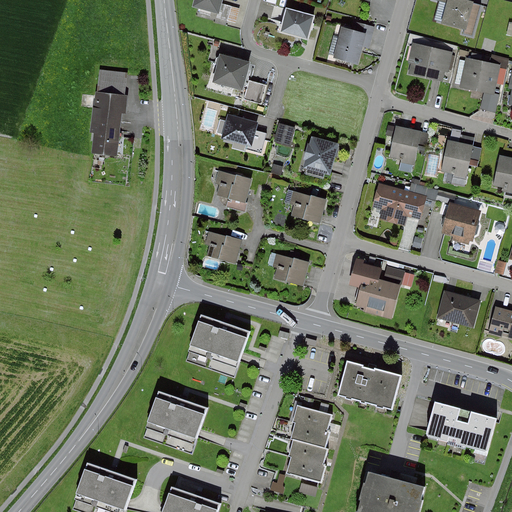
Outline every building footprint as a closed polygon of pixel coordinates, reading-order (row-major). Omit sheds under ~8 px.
[(222,0),(198,0),(198,4),(220,10),(222,0)] [(477,0),(449,0),(444,23),(470,29),(477,0)] [(316,13),(290,7),(285,30),(311,36),(316,13)] [(370,31),(346,25),(338,56),(363,61),(370,31)] [(457,50),(416,42),(409,73),(451,82),(457,50)] [(252,60),(225,52),(217,80),(244,88),(252,60)] [(504,62),(470,55),(464,84),(498,91),(504,62)] [(134,76),(105,73),(99,129),(103,130),(100,154),(125,157),(134,76)] [(260,121),(231,113),(224,136),(254,144),(260,121)] [(222,116),(219,131),(225,133),(228,118),(222,116)] [(299,128),(284,124),(279,143),(294,147),(299,128)] [(426,131),(400,125),(392,156),(418,162),(422,150),(426,131)] [(433,133),(426,131),(422,150),(428,151),(433,133)] [(342,143),(315,136),(307,166),(334,173),(342,143)] [(478,145),(452,138),(444,169),(470,176),(473,164),(478,145)] [(486,147),(478,145),(473,164),(481,166),(486,147)] [(430,153),(430,164),(438,164),(438,153),(430,153)] [(511,189),(511,156),(504,155),(498,187),(511,189)] [(258,181),(226,172),(219,196),(252,205),(258,181)] [(407,226),(410,214),(421,217),(427,196),(381,182),(375,203),(384,206),(380,218),(407,226)] [(332,202),(301,193),(295,215),(327,224),(332,202)] [(476,244),(486,211),(451,201),(441,234),(476,244)] [(248,241),(214,233),(206,248),(213,249),(211,257),(243,264),(248,241)] [(317,264),(276,254),(272,266),(279,268),(277,278),(312,287),(317,264)] [(384,266),(358,258),(351,282),(363,286),(357,307),(396,319),(410,272),(391,266),(387,281),(380,279),(384,266)] [(507,274),(510,262),(500,260),(497,271),(507,274)] [(482,300),(446,290),(438,318),(473,329),(482,300)] [(511,305),(501,301),(491,332),(511,339),(511,305)] [(260,334),(202,314),(186,363),(243,383),(260,334)] [(403,376),(350,362),(342,392),(395,406),(403,376)] [(214,412),(160,394),(144,439),(198,458),(214,412)] [(501,419),(436,401),(427,434),(493,451),(501,419)] [(340,418),(300,408),(296,422),(303,424),(337,432),(340,418)] [(303,424),(299,440),(334,449),(335,449),(339,433),(337,432),(303,424)] [(299,440),(295,458),(297,459),(328,468),(334,449),(299,440)] [(297,459),(292,475),(326,485),(331,468),(297,459)] [(77,511),(80,511),(130,511),(140,485),(92,468),(77,511)] [(422,511),(429,488),(370,473),(359,511),(422,511)] [(167,511),(219,511),(223,502),(176,487),(167,511)]
